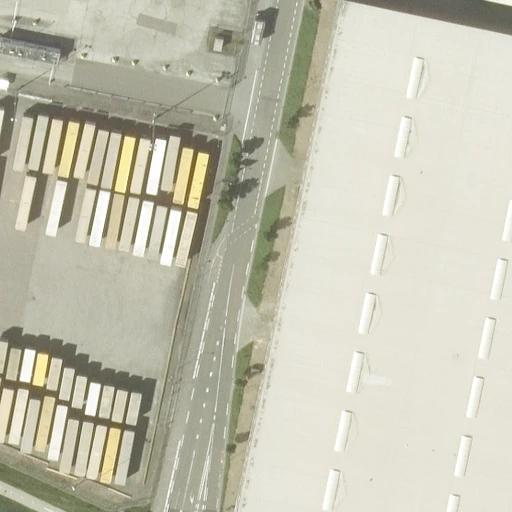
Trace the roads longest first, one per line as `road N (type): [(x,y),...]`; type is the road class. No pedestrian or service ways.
road 1 (unclassified): [(227,296),(289,0)]
road 2 (unclassified): [(227,296),(180,511)]
road 3 (unclassified): [(211,511),(227,296)]
